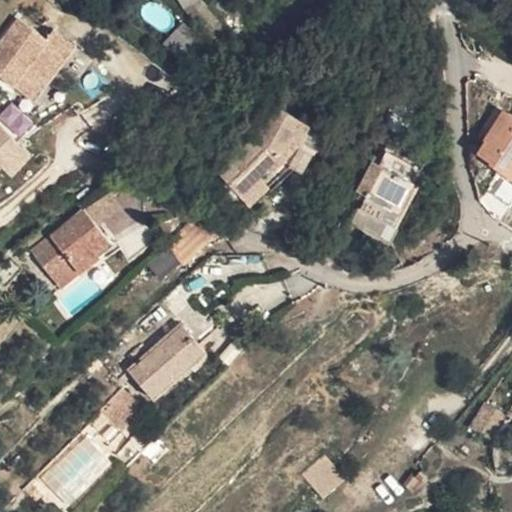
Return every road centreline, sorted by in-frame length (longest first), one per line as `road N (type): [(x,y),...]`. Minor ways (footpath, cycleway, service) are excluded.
road 1 (residential): [(449,0),(472,215),(459,246),(432,270),(380,283),(328,275),(279,255)]
road 2 (unknown): [(279,255),(134,165),(77,166),(0,220)]
